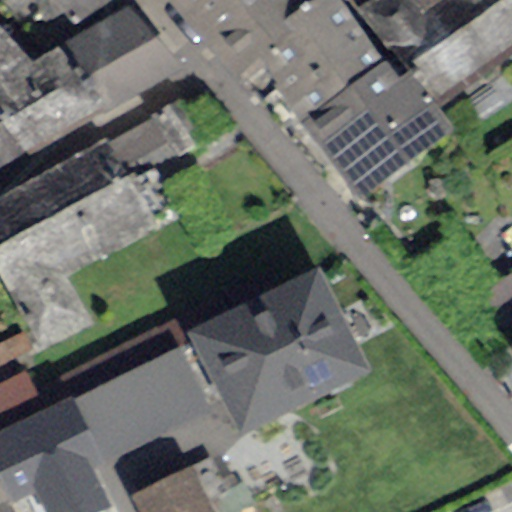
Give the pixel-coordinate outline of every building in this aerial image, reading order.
[(119,0),(53,0),(76,32),(119,0)] [(166,0),(230,83),(236,78),(289,38),(281,27),(317,0),(166,0)] [(382,62),(335,0),(317,0),(281,27),(289,38),(236,78),(259,108),(277,94),(300,124),(382,62)] [(391,48),(458,0),(349,0),(387,51),(391,48)] [(511,53),(511,0),(458,0),(391,48),(410,73),(438,110),(511,53)] [(182,69),(129,8),(65,44),(112,109),(182,69)] [(0,87),(30,65),(0,30),(0,87)] [(65,44),(30,65),(0,87),(0,170),(28,155),(112,109),(65,44)] [(398,82),(382,62),(300,124),(360,204),(456,132),(438,110),(410,73),(398,82)] [(157,117),(108,142),(128,180),(177,155),(157,117)] [(106,139),(0,195),(0,283),(37,353),(91,325),(66,279),(156,231),(128,180),(108,142),(106,139)] [(318,268),(188,332),(240,437),(370,373),(318,268)] [(57,376),(69,400),(178,347),(187,343),(176,320),(57,376)] [(178,347),(69,400),(103,463),(210,409),(178,347)] [(28,370),(0,383),(0,432),(46,409),(28,370)] [(46,409),(0,432),(0,481),(11,503),(34,491),(44,511),(95,511),(110,505),(93,472),(103,463),(69,400),(46,409)] [(219,454),(131,497),(137,511),(239,511),(239,510),(253,504),(244,487),(237,490),(219,454)]
